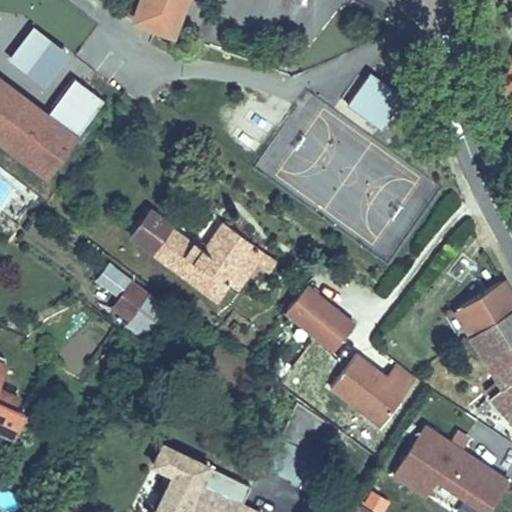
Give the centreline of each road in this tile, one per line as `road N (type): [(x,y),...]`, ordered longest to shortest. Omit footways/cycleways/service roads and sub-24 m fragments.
road 1 (unknown): [(449,46),(340,92),(246,89),(149,66),(84,0)]
road 2 (residential): [(511,236),(462,119),(443,0)]
road 3 (unknown): [(484,180),(394,312),(373,325),(346,324)]
